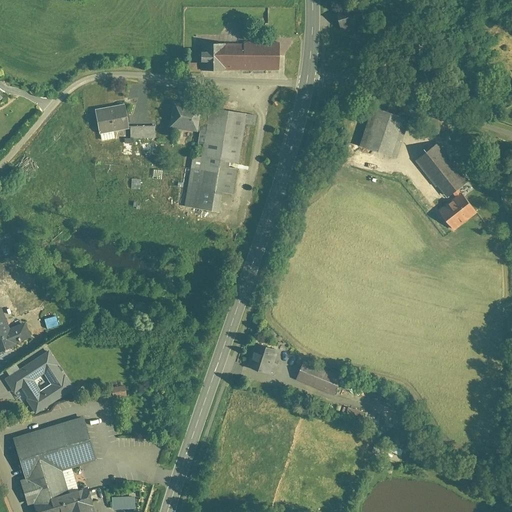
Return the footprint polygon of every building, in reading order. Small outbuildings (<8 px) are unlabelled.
[(336,12),(341,31),(367,24),(362,6),(336,12)] [(224,45),(202,45),(202,69),(278,69),(278,46),(224,46),(224,45)] [(172,101),(171,130),(200,130),(200,102),(172,101)] [(100,108),(102,133),(130,130),(128,105),(100,108)] [(248,113),(211,108),(204,158),(192,156),(184,208),(224,214),(227,194),(236,196),(248,113)] [(378,108),(366,150),(400,160),(412,118),(378,108)] [(131,121),(132,139),(156,138),(155,121),(131,121)] [(434,147),(416,165),(449,198),(467,180),(434,147)] [(443,216),(456,233),(481,213),(468,196),(443,216)] [(0,264),(0,278),(32,265),(27,253),(0,264)] [(10,293),(19,317),(42,308),(33,284),(10,293)] [(0,309),(0,353),(34,340),(27,324),(11,330),(2,308),(0,309)] [(251,370),(274,376),(282,348),(259,342),(251,370)] [(54,360),(50,353),(5,378),(12,391),(18,388),(32,414),(77,389),(59,357),(54,360)] [(304,363),(295,383),(336,401),(345,380),(304,363)] [(350,402),(345,418),(371,426),(376,410),(350,402)] [(87,421),(15,442),(35,511),(94,511),(88,491),(70,497),(63,475),(100,464),(87,421)] [(112,495),(112,511),(136,511),(136,494),(112,495)]
